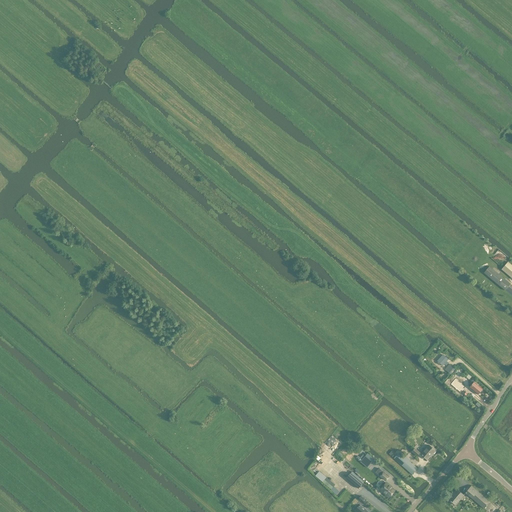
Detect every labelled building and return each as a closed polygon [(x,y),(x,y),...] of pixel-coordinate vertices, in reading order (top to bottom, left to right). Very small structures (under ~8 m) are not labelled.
[(511,277),(511,265),(508,262),(502,269),(511,277)] [(484,273),(505,291),(507,289),(511,293),(511,285),(489,267),(484,273)] [(446,361),(438,372),(444,377),(453,367),(446,361)] [(451,383),(451,384),(451,385),(455,388),(460,393),(465,387),(456,379),(455,379),(451,383)] [(472,381),(469,385),(469,386),(470,387),(469,388),(478,395),(483,389),(474,382),(473,381),(472,381)] [(421,454),(427,460),(432,454),(433,454),(435,451),(429,445),(421,454)] [(415,448),(412,451),(412,452),(417,456),(418,456),(421,453),(415,448)] [(412,475),(417,469),(400,453),(394,459),(412,475)] [(312,470),(320,477),(324,473),(317,466),(312,470)] [(383,472),(379,468),(375,472),(380,476),(379,476),(385,481),(389,476),(384,471),(383,472)] [(350,473),(347,477),(358,488),(362,484),(350,473)] [(384,481),(379,487),(381,488),(379,490),(386,496),(386,495),(389,498),(395,490),(392,488),(393,487),(386,481),(386,483),(384,481)] [(484,509),(490,502),(471,486),(466,493),(484,509)] [(455,505),(464,495),(457,489),(449,499),(455,505)] [(369,511),(362,506),(363,504),(363,505),(367,500),(361,496),(358,500),(359,501),(353,509),(355,510),(356,511),(369,511)]
